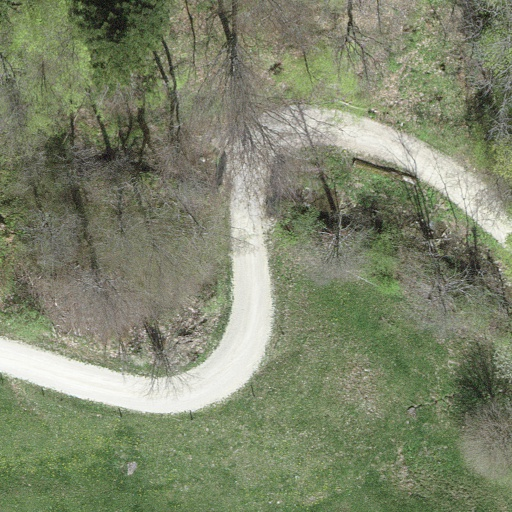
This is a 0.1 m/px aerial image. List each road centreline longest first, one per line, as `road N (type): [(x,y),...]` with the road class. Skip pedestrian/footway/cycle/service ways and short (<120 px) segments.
road 1 (track): [(245,198),(252,324),(231,368),(209,384),(188,393),(132,391),(0,354)]
road 2 (track): [(511,236),(449,180),(375,136),(305,121),(276,125),(248,154)]
